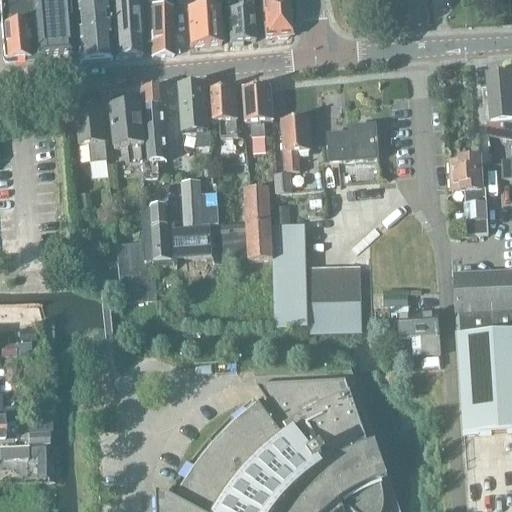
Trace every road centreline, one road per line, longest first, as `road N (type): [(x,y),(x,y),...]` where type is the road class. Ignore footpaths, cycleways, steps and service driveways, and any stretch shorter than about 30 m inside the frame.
road 1 (residential): [(0,86),(319,58)]
road 2 (residential): [(319,58),(511,42)]
